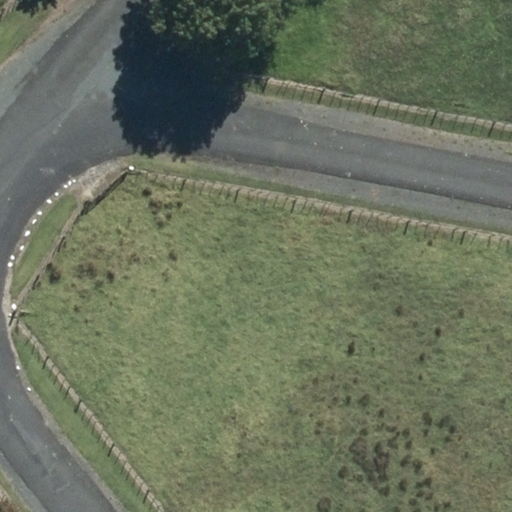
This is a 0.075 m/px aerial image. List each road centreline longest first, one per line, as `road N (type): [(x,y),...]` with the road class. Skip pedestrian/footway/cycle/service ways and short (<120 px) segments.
road 1 (track): [(0,181),(44,150),(124,130),(205,130),(511,186)]
road 2 (track): [(44,150),(43,107),(74,49),(123,0)]
road 3 (track): [(76,511),(0,406)]
